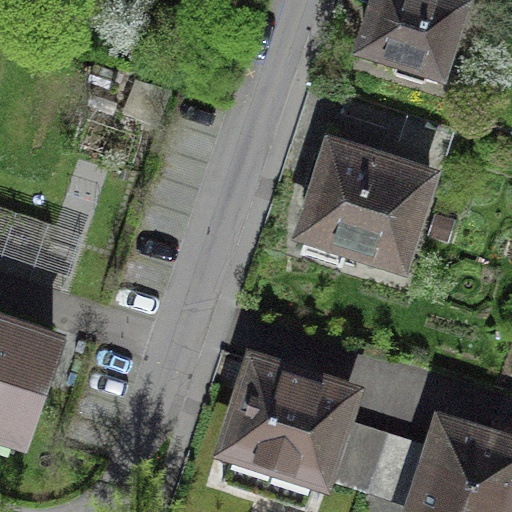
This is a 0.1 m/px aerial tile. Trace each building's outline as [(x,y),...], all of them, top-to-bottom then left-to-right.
[(462,2),(456,0),(377,0),(362,44),(440,70),(462,2)] [(430,171),(330,141),(302,232),(402,262),(430,171)] [(56,330),(0,310),(0,421),(21,429),(56,330)] [(349,390),(253,360),(226,443),(370,489),(387,434),(340,419),(349,390)] [(490,436),(442,421),(434,448),(387,434),(370,489),(415,503),(411,511),(503,511),(511,486),(511,428),(494,423),(490,436)]
